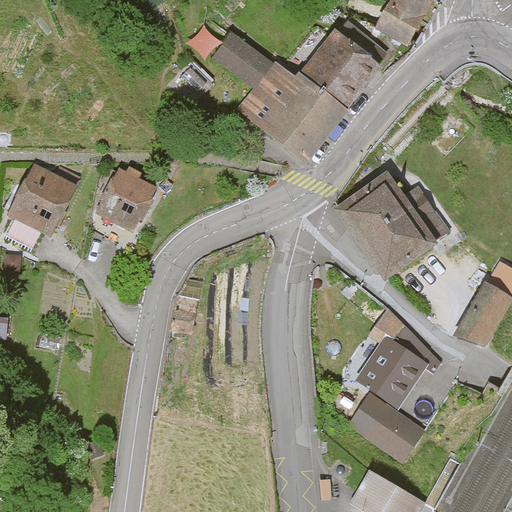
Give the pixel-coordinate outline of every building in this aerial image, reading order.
[(444,1),(441,0),(397,0),(380,39),(419,57),(444,1)] [(239,115),(309,170),(353,117),(305,82),(244,32),(217,65),(255,95),(239,115)] [(305,82),(353,117),(389,69),(341,33),(305,82)] [(35,169),(10,225),(58,246),(82,190),(35,169)] [(130,173),(100,222),(139,245),(169,197),(130,173)] [(387,174),(333,212),(386,287),(456,237),(421,188),(405,199),(387,174)] [(511,271),(500,263),(456,340),(486,352),(511,304),(511,271)] [(172,331),(193,334),(198,295),(176,293),(172,331)] [(370,394),(398,413),(429,373),(433,377),(446,361),(411,334),(387,315),(371,336),(385,347),(357,383),(370,394)] [(398,413),(370,394),(348,427),(404,465),(426,433),(398,413)] [(422,511),(425,506),(368,474),(350,506),(361,511),(422,511)]
